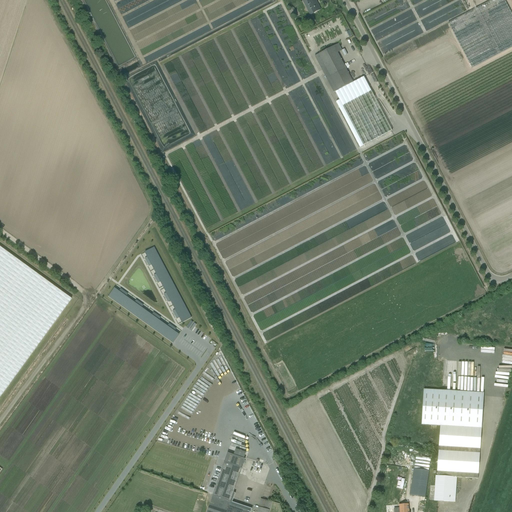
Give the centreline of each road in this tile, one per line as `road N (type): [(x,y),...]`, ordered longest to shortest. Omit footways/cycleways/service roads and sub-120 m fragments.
road 1 (unclassified): [(511,274),(494,281),(487,274),(345,0)]
road 2 (track): [(86,300),(0,421)]
